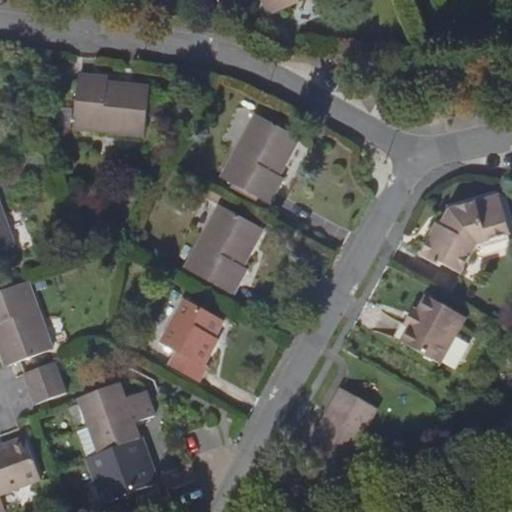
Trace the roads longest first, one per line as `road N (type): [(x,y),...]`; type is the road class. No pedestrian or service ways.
road 1 (residential): [(0,27),(182,46),(257,66),(417,154)]
road 2 (residential): [(217,511),(417,154)]
